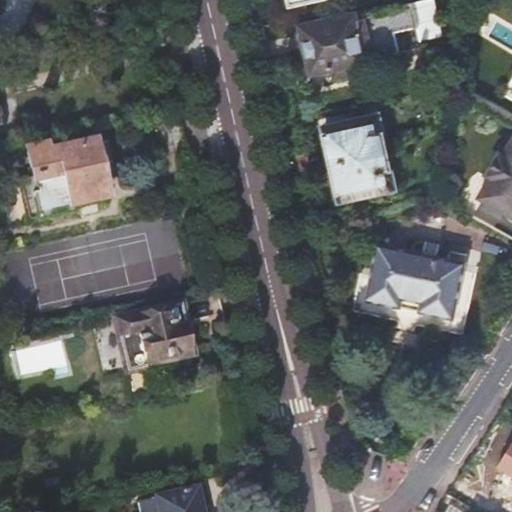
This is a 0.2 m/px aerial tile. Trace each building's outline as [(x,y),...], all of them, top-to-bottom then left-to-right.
[(313,72),(333,68),(347,64),(365,60),(364,54),(372,53),(373,59),(424,48),(422,41),(443,37),(434,0),(424,0),(363,14),(364,19),(357,21),(355,15),(302,27),(303,30),(299,31),(298,32),(298,37),(298,42),(302,49),(306,52),(308,52),(313,72)] [(379,116),(324,129),(341,201),(395,188),(379,116)] [(511,137),(506,138),(500,148),(501,153),(504,155),(479,198),(511,216),(511,137)] [(44,150),(27,153),(36,194),(31,195),(37,220),(72,212),(70,204),(105,196),(99,167),(109,165),(104,144),(46,156),(44,150)] [(464,267),(379,248),(367,301),(452,320),(464,267)] [(173,307),(115,320),(120,338),(137,334),(141,354),(140,354),(143,369),(158,365),(157,363),(191,355),(191,350),(192,348),(190,339),(187,337),(184,322),(177,324),(173,307)] [(203,511),(198,490),(158,498),(161,511),(203,511)]
